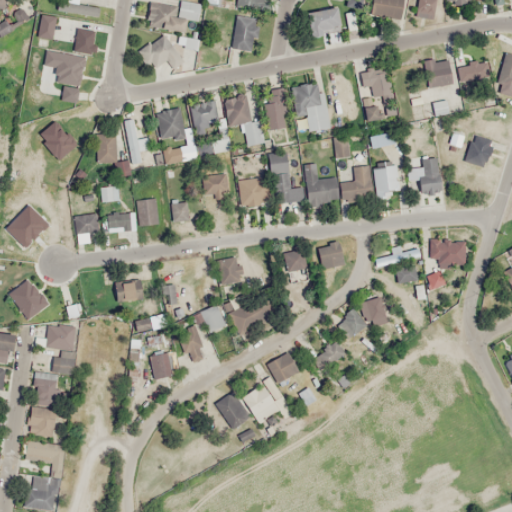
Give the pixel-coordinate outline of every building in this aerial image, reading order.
[(57,0),(56,11),(96,17),(98,6),(59,0),(57,0)] [(192,33),(194,21),(198,21),(200,3),(179,0),(177,0),(177,4),(152,0),(149,0),(145,26),(192,33)] [(370,0),(368,13),(397,20),(401,0),(370,0)] [(433,0),(416,0),(414,18),(430,20),(433,0)] [(336,8),(305,12),(308,34),(339,30),(336,8)] [(35,38),(56,41),(54,50),(44,48),(41,65),(55,68),(53,80),(76,84),(81,52),(90,54),(95,25),(39,15),(35,38)] [(252,50),(253,16),(233,15),(231,49),(252,50)] [(175,53),(161,34),(136,51),(150,71),(175,53)] [(176,46),(196,48),(197,37),(177,36),(176,46)] [(511,90),(511,54),(504,52),(495,91),(511,95),(511,90)] [(448,85),(448,59),(422,59),(422,85),(448,85)] [(457,81),(486,80),(485,61),(456,63),(457,81)] [(386,67),(357,72),(360,86),(372,84),(378,116),(394,114),(386,67)] [(289,86),(295,116),(304,114),(307,131),(327,127),(318,81),(289,86)] [(265,128),(282,128),(282,89),(265,89),(265,128)] [(241,123),(244,145),(261,142),(257,119),(251,120),(247,94),(222,98),(226,125),(241,123)] [(189,104),(194,136),(208,134),(207,126),(216,125),(213,100),(189,104)] [(431,104),(434,111),(443,108),(440,101),(431,104)] [(156,110),(157,138),(182,137),(181,109),(156,110)] [(148,148),(145,136),(136,138),(131,118),(120,120),(130,164),(141,162),(138,151),(148,148)] [(195,146),(203,159),(228,143),(220,130),(195,146)] [(367,136),(369,148),(394,142),(391,130),(367,136)] [(112,161),(112,141),(104,141),(104,134),(98,134),(98,161),(112,161)] [(482,166),(491,140),(473,134),(463,160),(482,166)] [(268,153),(273,203),(302,200),(300,186),(288,187),(285,151),(268,153)] [(419,166),(405,168),(407,179),(417,177),(419,193),(439,190),(434,157),(419,160),(419,166)] [(334,177),(316,177),(315,163),(304,164),(305,205),(335,203),(334,177)] [(371,167),(376,198),(398,195),(393,164),(371,167)] [(369,197),(368,166),(352,166),(352,180),(339,181),(339,198),(369,197)] [(202,174),(202,196),(225,196),(225,174),(202,174)] [(265,179),(238,179),(238,206),(265,206),(265,179)] [(100,186),(100,201),(117,201),(117,186),(100,186)] [(137,224),(155,222),(152,198),(134,200),(137,224)] [(188,219),(185,200),(169,202),(171,221),(188,219)] [(95,232),(95,213),(74,213),(74,232),(95,232)] [(128,228),(128,213),(106,213),(106,228),(128,228)] [(433,266),(463,266),(463,240),(433,240),(433,266)] [(341,264),(337,242),(316,246),(320,268),(341,264)] [(301,279),(304,251),(287,250),(284,278),(301,279)] [(216,259),(217,284),(236,283),(235,258),(216,259)] [(395,267),(396,281),(413,279),(412,265),(395,267)] [(21,274),(3,290),(24,313),(42,297),(21,274)] [(114,298),(138,298),(138,282),(114,282),(114,298)] [(174,302),(172,285),(162,286),(164,303),(174,302)] [(215,295),(208,286),(201,291),(207,301),(215,295)] [(364,322),(370,319),(373,325),(386,319),(376,295),(356,304),(364,322)] [(159,328),(157,316),(134,320),(135,331),(159,328)] [(66,322),(42,320),(40,345),(64,347),(66,322)] [(0,358),(8,359),(8,333),(0,332),(0,358)] [(274,381),(302,368),(294,349),(265,362),(274,381)] [(172,351),(149,355),(153,377),(176,373),(172,351)] [(34,371),(26,432),(51,435),(59,374),(68,375),(70,354),(57,352),(54,374),(34,371)] [(257,423),(278,410),(261,383),(240,396),(257,423)] [(243,403),(218,395),(214,409),(226,412),(224,421),(237,425),(243,403)] [(50,473),(59,474),(60,445),(25,443),(24,459),(50,460),(50,473)] [(25,488),(22,505),(51,510),(56,478),(32,474),(29,489),(25,488)]
